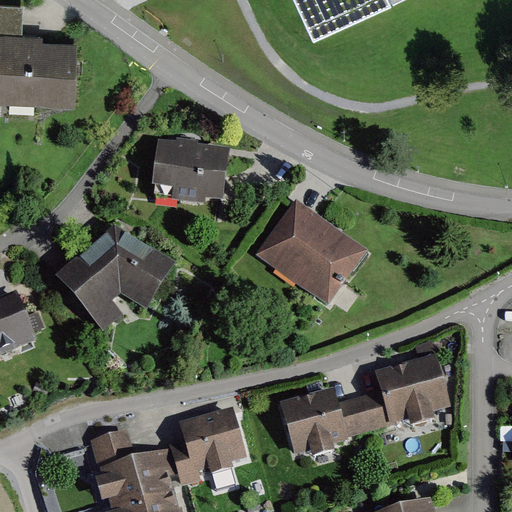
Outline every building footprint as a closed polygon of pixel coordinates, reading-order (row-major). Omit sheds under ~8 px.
[(295,0),(312,36),(390,0),(295,0)] [(83,42),(10,39),(8,95),(80,98),(83,42)] [(234,152),(169,146),(166,188),(230,194),(234,152)] [(374,255),(304,205),(269,255),(339,305),(374,255)] [(177,272),(116,232),(60,284),(89,317),(120,292),(151,309),(177,272)] [(17,296),(0,303),(0,352),(35,337),(17,296)] [(384,395),(366,401),(377,434),(453,409),(438,362),(379,381),(384,395)] [(341,393),(287,410),(303,458),(377,434),(366,401),(346,408),(341,393)] [(241,410),(181,429),(197,478),(257,459),(241,410)] [(138,434),(94,446),(111,509),(173,492),(163,456),(146,461),(138,434)] [(177,511),(173,492),(111,509),(111,511),(177,511)]
